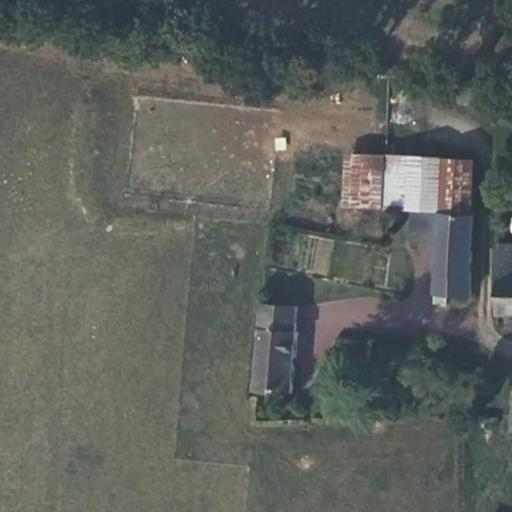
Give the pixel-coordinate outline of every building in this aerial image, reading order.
[(413,84),(391,82),(389,125),(411,126),(413,84)] [(480,160),(349,154),(346,208),(413,212),(479,215),(480,160)] [(479,215),(413,212),(412,245),(437,245),(435,301),(477,302),(479,215)] [(511,244),(500,242),(500,266),(511,268),(511,244)] [(500,321),(511,320),(511,268),(500,266),(500,321)] [(302,307),(261,304),(255,394),(296,397),(302,307)]
